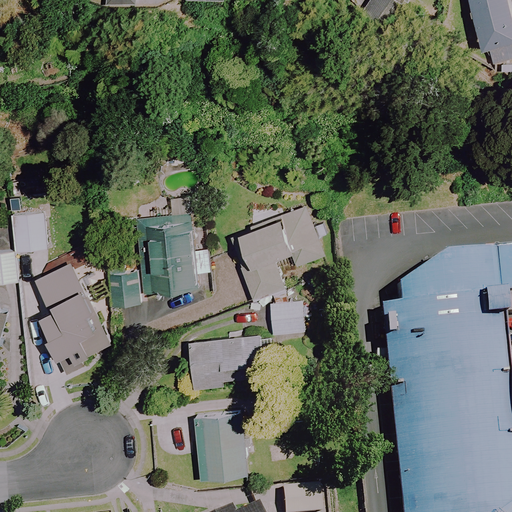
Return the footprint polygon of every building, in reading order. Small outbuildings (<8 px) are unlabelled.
[(394,22),(406,0),(405,0),(367,0),(365,5),(394,22)] [(468,0),(483,49),(511,40),(511,14),(508,0),(468,0)] [(324,256),(306,206),(228,234),(252,301),(286,289),(276,258),(291,253),(295,266),(324,256)] [(47,249),(45,212),(16,213),(18,251),(47,249)] [(192,247),(193,223),(144,222),(143,291),(181,291),(181,283),(196,283),(196,273),(208,273),(208,248),(192,247)] [(390,300),(373,302),(395,511),(511,511),(511,473),(493,290),(511,288),(511,241),(432,250),(388,281),(390,300)] [(0,283),(17,282),(14,250),(0,251),(0,283)] [(111,342),(68,262),(34,281),(50,310),(39,316),(60,356),(71,350),(77,360),(111,342)] [(295,298),(268,302),(273,334),(300,330),(295,298)] [(258,363),(254,335),(190,343),(195,383),(223,380),(221,368),(258,363)] [(250,474),(246,412),(194,416),(197,450),(199,478),(250,474)] [(319,511),(317,484),(277,488),(279,511),(319,511)] [(254,511),(250,503),(236,509),(235,505),(218,511),(254,511)]
